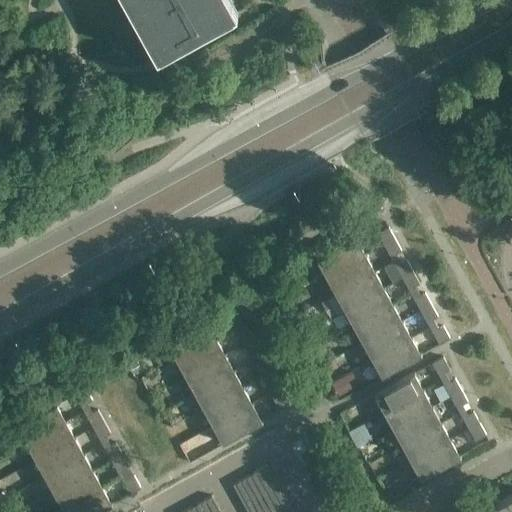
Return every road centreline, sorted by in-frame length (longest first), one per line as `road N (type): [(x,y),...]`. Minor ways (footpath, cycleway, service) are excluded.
road 1 (tertiary): [(0,319),(511,32)]
road 2 (tertiary): [(503,0),(0,272)]
road 3 (residential): [(312,511),(273,443),(215,476)]
